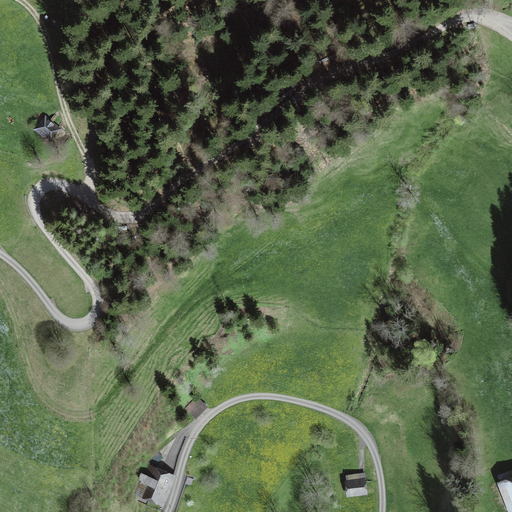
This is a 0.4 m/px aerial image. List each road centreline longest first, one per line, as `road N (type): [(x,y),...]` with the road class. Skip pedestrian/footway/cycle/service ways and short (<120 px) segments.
road 1 (track): [(511,25),(454,19),(319,79),(137,213),(106,210),(65,185),(40,188),(34,208),(47,235),(93,287),(88,321),(59,318),(0,253)]
road 2 (track): [(166,511),(196,428),(217,407),(257,394),(295,398),(357,425),(378,464),(383,511)]
road 3 (track): [(0,289),(38,390),(57,409),(91,412)]
